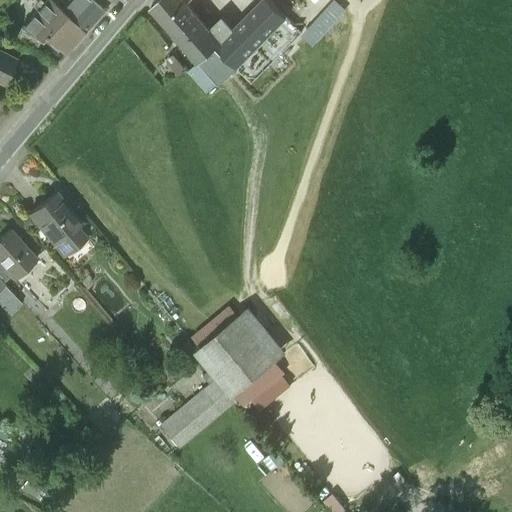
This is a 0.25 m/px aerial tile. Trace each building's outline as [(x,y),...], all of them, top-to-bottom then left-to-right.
[(72,0),(61,12),(47,0),(46,0),(19,30),(41,42),(42,40),(55,51),(56,49),(62,55),(101,12),(89,0),(72,0)] [(156,0),(150,7),(198,64),(216,48),(237,68),(286,18),(267,0),(263,0),(233,30),(222,18),(210,31),(183,1),(184,0),(156,0)] [(286,18),(237,68),(240,71),(252,83),(301,33),(286,18)] [(237,68),(216,48),(198,64),(214,82),(218,86),(233,71),(236,74),(240,71),(237,68)] [(16,62),(0,54),(0,84),(3,86),(4,85),(16,62)] [(213,83),(208,77),(200,84),(206,90),(213,83)] [(3,86),(0,84),(0,96),(9,101),(14,90),(4,85),(3,86)] [(55,193),(30,213),(55,245),(80,225),(55,193)] [(37,260),(10,230),(0,239),(0,259),(12,274),(23,264),(27,268),(37,260)] [(12,274),(0,259),(0,278),(6,285),(15,276),(12,274)] [(238,320),(200,352),(242,404),(280,371),(238,320)] [(29,473),(20,488),(36,497),(45,483),(29,473)]
